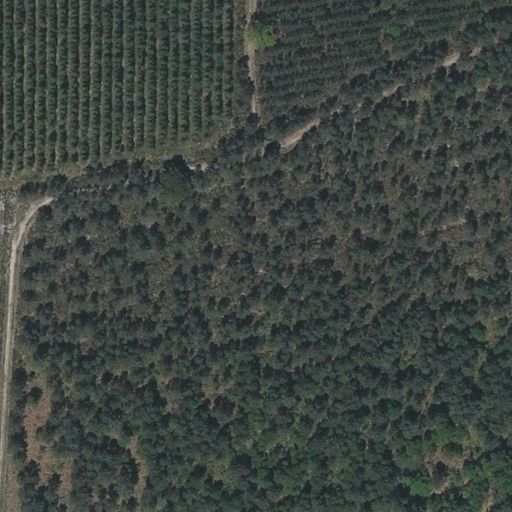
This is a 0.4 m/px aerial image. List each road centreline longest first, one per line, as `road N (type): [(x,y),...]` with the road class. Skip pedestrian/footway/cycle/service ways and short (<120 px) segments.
road 1 (track): [(264,153),(29,202),(19,211),(0,483)]
road 2 (track): [(264,153),(511,32)]
road 3 (track): [(255,0),(264,153)]
